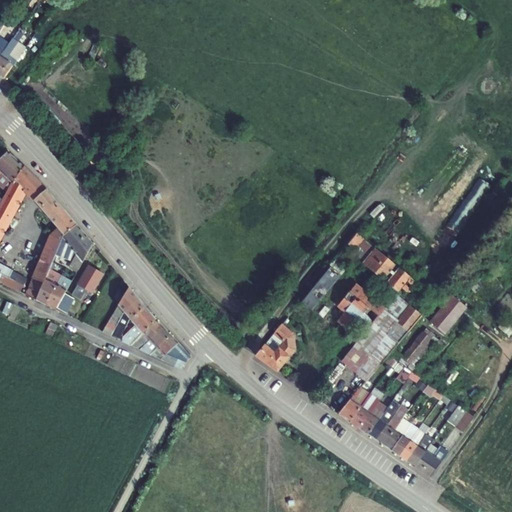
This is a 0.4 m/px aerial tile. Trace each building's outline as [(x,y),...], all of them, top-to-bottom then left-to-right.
[(18,44),(9,39),(5,46),(8,48),(0,61),(0,76),(6,80),(18,61),(10,57),(18,44)] [(0,61),(8,48),(5,46),(0,42),(0,61)] [(16,160),(8,152),(0,159),(0,169),(4,173),(16,160)] [(24,167),(16,160),(4,173),(14,182),(24,167)] [(48,191),(24,167),(14,182),(4,200),(0,207),(0,236),(25,191),(35,201),(48,191)] [(447,245),(491,188),(481,180),(437,237),(447,245)] [(41,208),(53,197),(48,191),(35,201),(41,208)] [(53,197),(41,208),(59,229),(51,237),(33,279),(44,283),(50,269),(56,254),(64,236),(77,225),(53,197)] [(71,266),(78,271),(93,245),(77,225),(64,236),(56,254),(73,261),(71,266)] [(364,240),(357,234),(348,245),(355,251),(364,240)] [(364,240),(355,251),(351,255),(363,264),(375,249),(364,240)] [(417,283),(375,249),(363,264),(398,293),(402,289),(408,294),(417,283)] [(335,261),(330,267),(341,276),(346,270),(335,261)] [(0,282),(0,283),(8,268),(0,264),(0,282)] [(89,266),(72,295),(81,300),(85,293),(91,296),(103,275),(89,266)] [(341,276),(330,267),(301,301),(312,310),(341,276)] [(20,292),(27,279),(8,268),(0,283),(20,292)] [(46,305),(61,276),(50,269),(44,283),(37,301),(46,305)] [(65,278),(61,276),(46,305),(56,310),(57,308),(65,294),(72,282),(65,278)] [(37,301),(44,283),(33,279),(26,296),(37,301)] [(339,306),(347,312),(338,322),(352,334),(361,324),(368,330),(385,309),(357,285),(339,306)] [(127,293),(122,303),(104,332),(113,336),(127,313),(140,300),(130,288),(127,293)] [(114,298),(122,303),(127,293),(119,289),(114,298)] [(449,293),(438,306),(442,309),(430,323),(444,335),(466,308),(449,293)] [(65,294),(57,308),(66,313),(74,299),(65,294)] [(368,356),(410,307),(398,297),(387,310),(385,309),(368,330),(342,362),(366,382),(380,366),(368,356)] [(127,313),(113,336),(124,341),(128,328),(147,308),(140,300),(127,313)] [(394,349),(422,316),(410,307),(368,356),(380,366),(384,361),(389,355),(394,349)] [(128,328),(124,341),(135,346),(157,319),(153,315),(147,308),(128,328)] [(157,319),(135,346),(142,349),(165,328),(157,319)] [(498,327),(509,337),(511,334),(511,324),(506,319),(498,327)] [(257,355),(278,370),(295,347),(295,332),(283,323),(257,355)] [(165,328),(142,349),(153,354),(172,336),(165,328)] [(411,363),(434,336),(425,329),(403,356),(411,363)] [(433,347),(438,340),(434,336),(411,363),(416,368),(433,347)] [(445,346),(438,340),(433,347),(440,352),(445,346)] [(187,356),(180,346),(170,355),(180,366),(187,356)] [(403,356),(394,349),(389,355),(397,361),(405,367),(412,372),(413,372),(416,368),(411,363),(403,356)] [(384,361),(392,367),(397,361),(389,355),(384,361)] [(404,368),(397,363),(393,368),(400,373),(404,368)] [(412,372),(405,367),(404,368),(400,373),(399,375),(406,380),(409,377),(412,372)] [(413,372),(412,372),(409,377),(417,383),(420,378),(413,372)] [(406,380),(399,375),(396,379),(403,384),(406,380)] [(422,391),(426,386),(419,381),(415,387),(422,391)] [(435,390),(427,384),(426,386),(422,391),(430,397),(432,394),(435,390)] [(352,399),(340,414),(351,422),(362,407),(364,404),(367,399),(371,395),(362,388),(352,399)] [(364,404),(362,407),(351,422),(359,428),(370,413),(376,405),(379,401),(382,396),(374,390),(371,395),(367,399),(364,404)] [(440,400),(443,395),(435,390),(432,394),(440,400)] [(450,400),(443,395),(440,400),(447,405),(450,400)] [(376,439),(387,424),(398,408),(400,406),(392,400),(390,403),(387,407),(384,411),(381,416),(379,418),(367,433),(376,439)] [(370,413),(359,428),(367,433),(379,418),(381,416),(384,411),(387,407),(379,401),(376,405),(370,413)] [(459,405),(447,422),(454,427),(467,411),(459,405)] [(387,424),(376,439),(383,445),(395,429),(397,426),(400,422),(403,417),(406,413),(408,411),(400,406),(398,408),(387,424)] [(467,411),(454,427),(462,433),(474,416),(467,411)] [(395,429),(383,445),(392,451),(405,432),(411,423),(403,417),(400,422),(397,426),(395,429)] [(392,451),(399,456),(414,436),(419,428),(411,423),(405,432),(392,451)] [(414,436),(399,456),(407,462),(418,445),(421,441),(426,434),(419,428),(414,436)] [(418,445),(407,462),(414,467),(426,451),(428,449),(430,445),(431,444),(434,440),(426,434),(421,441),(418,445)] [(414,467),(422,472),(433,457),(435,454),(438,450),(430,445),(428,449),(426,451),(414,467)] [(433,457),(422,472),(430,477),(448,452),(441,447),(440,447),(438,450),(435,454),(433,457)]
